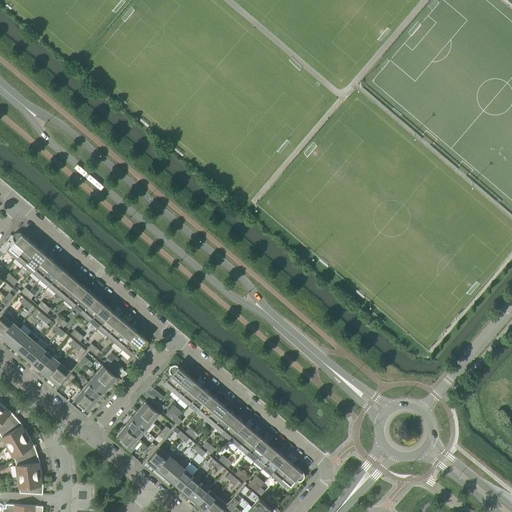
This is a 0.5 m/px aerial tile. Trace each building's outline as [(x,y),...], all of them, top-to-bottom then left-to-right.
[(16,258),(30,241),(21,233),(20,233),(19,232),(18,232),(17,232),(16,232),(16,233),(15,233),(14,234),(13,235),(13,236),(13,237),(13,238),(13,239),(13,240),(14,240),(14,241),(15,241),(7,250),(16,258)] [(24,265),(38,248),(30,241),(16,258),(24,265)] [(32,272),(47,255),(38,248),(24,265),(32,272)] [(40,279),(55,262),(47,255),(32,272),(40,279)] [(48,286),(63,269),(55,262),(40,279),(48,286)] [(57,293),(71,276),(63,269),(48,286),(57,293)] [(5,278),(9,282),(13,277),(8,273),(5,278)] [(65,300),(79,282),(71,276),(57,293),(65,300)] [(18,281),(13,277),(9,282),(14,285),(18,281)] [(73,307),(88,290),(79,282),(65,300),(73,307)] [(21,292),(26,296),(30,291),(25,287),(21,292)] [(82,314),(96,297),(88,290),(73,307),(82,314)] [(34,295),(30,291),(26,296),(30,299),(34,295)] [(9,293),(6,297),(10,301),(14,296),(9,293)] [(20,301),(24,305),(28,301),(23,297),(20,301)] [(90,321),(104,304),(96,297),(82,314),(90,321)] [(37,306),(42,309),(46,305),(41,301),(37,306)] [(98,328),(113,311),(104,304),(90,321),(98,328)] [(51,309),(46,305),(42,309),(47,313),(51,309)] [(14,317),(6,310),(0,316),(0,334),(11,321),(14,317)] [(36,315),(41,319),(44,315),(40,311),(36,315)] [(106,335),(121,318),(113,311),(98,328),(106,335)] [(54,320),(59,324),(63,319),(58,315),(54,320)] [(114,342),(129,325),(121,318),(106,335),(114,342)] [(67,323),(63,319),(59,324),(63,327),(67,323)] [(0,335),(8,342),(19,328),(11,321),(0,334),(0,335)] [(53,329),(57,333),(61,329),(56,325),(53,329)] [(123,349),(137,332),(129,325),(114,342),(123,349)] [(16,349),(27,335),(19,328),(8,342),(16,349)] [(71,334),(75,338),(79,333),(75,329),(71,334)] [(39,338),(31,331),(27,335),(16,349),(24,356),(36,342),(39,338)] [(146,339),(137,332),(123,349),(131,356),(139,347),(140,348),(141,348),(142,348),(143,348),(145,348),(146,347),(147,346),(147,345),(148,345),(148,344),(148,343),(148,342),(147,341),(147,340),(146,339)] [(84,337),(79,333),(75,338),(80,341),(84,337)] [(32,363),(44,349),(36,342),(24,356),(32,363)] [(87,348),(92,352),(96,347),(91,343),(87,348)] [(56,352),(47,345),(32,363),(41,370),(52,356),(56,352)] [(100,351),(96,347),(92,352),(96,356),(100,351)] [(49,377),(60,363),(52,356),(41,370),(49,377)] [(85,357),(81,361),(85,365),(89,360),(85,357)] [(108,366),(112,361),(107,357),(104,362),(108,366)] [(81,369),(85,365),(81,361),(77,366),(81,369)] [(121,369),(112,361),(108,366),(118,374),(121,369)] [(69,371),(60,363),(49,377),(57,384),(69,371)] [(103,365),(95,374),(109,385),(116,377),(103,365)] [(172,390),(186,373),(178,366),(177,365),(176,365),(175,365),(174,365),(172,365),(172,366),(171,366),(170,367),(170,368),(169,369),(169,370),(169,371),(169,372),(170,372),(170,373),(171,374),(163,383),(172,390)] [(180,397),(195,380),(186,373),(172,390),(180,397)] [(109,385),(95,374),(88,382),(102,393),(109,385)] [(67,386),(71,381),(67,378),(63,382),(67,386)] [(188,404),(203,387),(195,380),(180,397),(188,404)] [(102,393),(88,382),(81,390),(95,402),(102,393)] [(196,411),(211,394),(203,387),(188,404),(196,411)] [(95,402),(81,390),(74,399),(88,410),(95,402)] [(205,418),(219,401),(211,394),(196,411),(205,418)] [(148,400),(157,408),(161,403),(152,395),(148,400)] [(145,401),(138,410),(152,422),(159,413),(145,401)] [(213,425),(228,408),(219,401),(205,418),(213,425)] [(166,407),(161,403),(157,408),(162,412),(166,407)] [(11,412),(1,404),(0,405),(0,432),(16,418),(11,412)] [(221,433),(236,415),(228,408),(213,425),(221,433)] [(152,422),(138,410),(131,418),(145,430),(152,422)] [(174,421),(178,417),(173,413),(169,417),(174,421)] [(230,440),(244,422),(236,415),(221,433),(230,440)] [(182,421),(178,417),(174,421),(178,425),(182,421)] [(22,424),(16,418),(0,432),(0,434),(7,447),(28,435),(22,424)] [(145,430),(131,418),(124,426),(138,438),(145,430)] [(238,447),(253,429),(244,422),(230,440),(238,447)] [(141,441),(138,438),(124,426),(117,435),(124,441),(122,444),(131,452),(141,441)] [(166,426),(162,430),(166,434),(170,429),(166,426)] [(190,435),(194,431),(189,427),(186,431),(190,435)] [(246,454),(261,436),(253,429),(238,447),(246,454)] [(199,435),(194,431),(190,435),(195,439),(199,435)] [(34,445),(28,435),(7,447),(15,461),(37,453),(34,445)] [(189,438),(185,435),(181,439),(186,443),(189,438)] [(254,461),(269,443),(261,436),(246,454),(254,461)] [(207,449),(211,445),(206,441),(202,446),(207,449)] [(152,442),(148,447),(152,450),(156,446),(152,442)] [(263,468),(277,450),(269,443),(254,461),(263,468)] [(156,468),(168,454),(167,454),(170,451),(164,445),(161,446),(160,448),(159,447),(147,461),(156,468)] [(215,449),(211,445),(207,449),(211,453),(215,449)] [(271,475),(285,457),(277,450),(263,468),(271,475)] [(40,461),(37,453),(15,461),(17,476),(41,473),(40,461)] [(164,475),(176,461),(168,454),(156,468),(164,475)] [(219,460),(223,463),(227,459),(223,455),(219,460)] [(279,482),(294,464),(285,457),(271,475),(279,482)] [(232,463),(227,459),(223,463),(228,467),(232,463)] [(172,482),(184,468),(176,461),(164,475),(172,482)] [(186,467),(194,472),(198,467),(190,462),(186,467)] [(302,472),(294,464),(279,482),(288,489),(295,480),(296,480),(297,481),(298,481),(299,481),(300,481),(301,481),(302,480),(303,479),(304,478),(304,477),(304,476),(304,475),(304,474),(303,473),(303,472),(302,472)] [(181,489),(192,475),(184,468),(172,482),(181,489)] [(235,474),(240,477),(244,473),(239,469),(235,474)] [(43,486),(41,473),(17,476),(20,493),(42,494),(43,486)] [(248,477),(244,473),(240,477),(244,481),(248,477)] [(189,496),(200,482),(192,475),(181,489),(189,496)] [(197,503),(209,489),(200,482),(189,496),(197,503)] [(256,491),(260,487),(256,483),(252,488),(256,491)] [(244,495),(249,489),(245,486),(240,491),(244,495)] [(265,491),(260,487),(256,491),(261,495),(265,491)] [(205,510),(217,496),(209,489),(197,503),(205,510)] [(269,494),(265,499),(274,506),(278,502),(269,494)] [(218,511),(226,504),(217,496),(205,510),(207,511),(218,511)] [(234,498),(231,502),(235,506),(239,502),(234,498)] [(259,498),(252,506),(258,511),(271,511),(273,510),(259,498)] [(235,506),(231,502),(227,507),(231,511),(235,506)]
